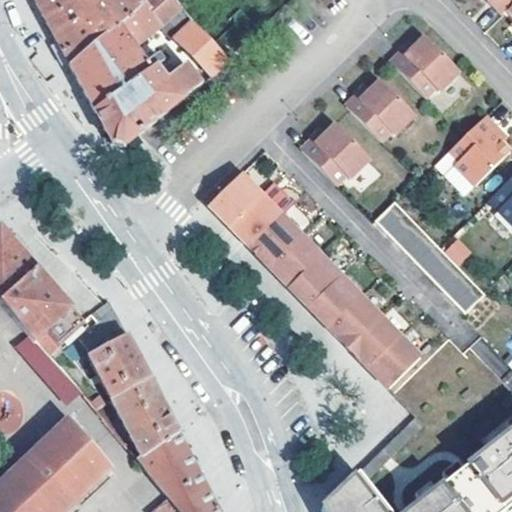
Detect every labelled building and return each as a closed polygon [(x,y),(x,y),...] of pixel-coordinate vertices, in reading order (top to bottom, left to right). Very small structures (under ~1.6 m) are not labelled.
[(74,0),(34,0),(46,23),(74,0)] [(74,0),(46,23),(61,49),(70,67),(145,3),(145,4),(149,0),(74,0)] [(149,0),(145,4),(163,28),(180,13),(169,0),(149,0)] [(506,11),(511,5),(511,0),(495,0),(497,1),(493,5),(503,15),(506,11)] [(155,69),(163,63),(159,56),(146,65),(134,50),(163,28),(145,4),(145,3),(70,67),(95,113),(155,69)] [(173,40),(182,49),(210,78),(226,64),(189,24),(173,40)] [(402,55),(391,65),(425,100),(436,90),(439,93),(459,74),(425,39),(417,47),(405,59),(402,55)] [(405,59),(417,47),(414,44),(402,55),(405,59)] [(124,148),(202,86),(186,66),(167,80),(163,80),(155,69),(95,113),(113,146),(118,147),(124,148)] [(356,98),(346,108),(381,144),(391,133),(394,136),(415,117),(381,82),(373,90),(361,102),(356,98)] [(361,102),(373,90),(368,86),(356,98),(361,102)] [(495,131),(484,119),(464,138),(449,154),(460,165),(455,170),(474,189),(510,155),(502,146),(491,135),(495,131)] [(311,142),(302,150),(337,185),(346,177),(349,180),(369,161),(336,126),(326,135),(315,146),(311,142)] [(315,146),(326,135),(322,131),(311,142),(315,146)] [(491,135),(502,146),(506,142),(495,131),(491,135)] [(263,194),(243,175),(212,206),(217,211),(231,225),(263,194)] [(511,181),(489,204),(511,227),(511,181)] [(283,214),(263,194),(231,225),(244,239),(250,245),(283,214)] [(408,213),(399,203),(397,201),(376,220),(388,232),(408,213)] [(417,222),(408,213),(388,232),(397,241),(417,222)] [(303,235),(283,214),(250,245),(256,251),(271,266),(303,235)] [(408,252),(427,232),(417,222),(397,241),(408,252)] [(0,227),(0,301),(36,269),(27,259),(16,246),(0,227)] [(418,263),(438,243),(427,232),(408,252),(418,263)] [(324,255),(303,235),(271,266),(276,271),(291,286),(324,255)] [(428,273),(449,254),(444,249),(438,243),(418,263),(428,273)] [(438,284),(458,264),(449,254),(428,273),(438,284)] [(344,275),(324,255),(291,286),(305,300),(311,307),(344,275)] [(448,294),(469,275),(458,264),(438,284),(448,294)] [(59,347),(83,322),(36,269),(0,301),(0,304),(34,344),(47,332),(59,347)] [(364,295),(344,275),(311,307),(316,312),(331,327),(364,295)] [(459,304),(479,285),(469,275),(448,294),(459,304)] [(468,314),(488,294),(487,293),(479,285),(459,304),(468,314)] [(385,316),(364,295),(331,327),(336,332),(352,348),(385,316)] [(87,357),(126,336),(113,312),(93,325),(77,339),(87,357)] [(406,337),(385,316),(352,348),(366,362),(373,369),(406,337)] [(87,357),(108,400),(147,377),(126,336),(87,357)] [(392,388),(425,356),(406,337),(373,369),(385,382),(392,388)] [(108,400),(139,459),(177,434),(147,377),(108,400)] [(427,424),(418,415),(358,473),(366,482),(389,460),(427,424)] [(0,511),(66,511),(111,471),(69,420),(0,485),(0,511)] [(511,429),(407,511),(388,511),(371,489),(363,495),(351,480),(339,492),(340,495),(327,505),(330,511),(490,511),(499,505),(504,511),(511,505),(511,429)] [(136,461),(170,501),(156,511),(176,511),(177,511),(217,511),(177,434),(139,459),(136,461)] [(358,473),(351,480),(363,495),(371,489),(366,482),(358,473)]
